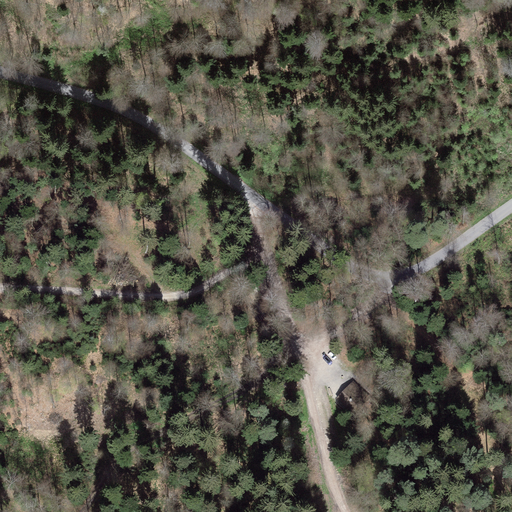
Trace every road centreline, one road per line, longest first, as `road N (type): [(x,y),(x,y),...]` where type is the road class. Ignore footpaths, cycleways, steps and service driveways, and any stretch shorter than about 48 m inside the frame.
road 1 (unclassified): [(0,70),(145,119),(370,273),(409,273),(511,205)]
road 2 (track): [(81,511),(107,467),(136,445),(330,336),(397,276)]
road 3 (track): [(252,193),(344,511)]
road 4 (track): [(265,251),(179,296),(0,288)]
